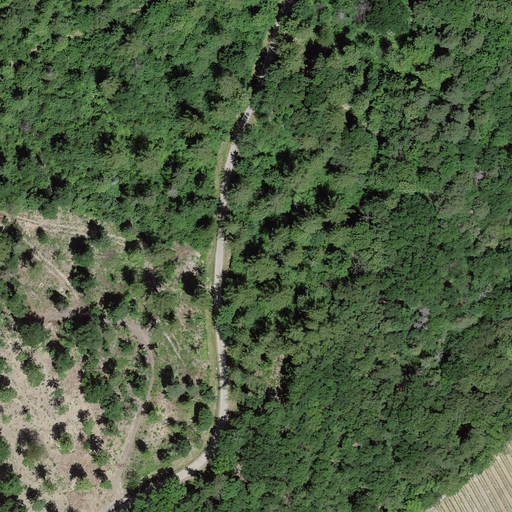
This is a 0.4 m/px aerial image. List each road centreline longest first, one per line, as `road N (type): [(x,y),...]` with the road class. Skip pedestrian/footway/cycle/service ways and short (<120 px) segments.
road 1 (unclassified): [(123,511),(203,460),(218,434),(224,193),(244,97),(271,56),(289,0)]
road 2 (track): [(511,424),(469,453),(424,511)]
